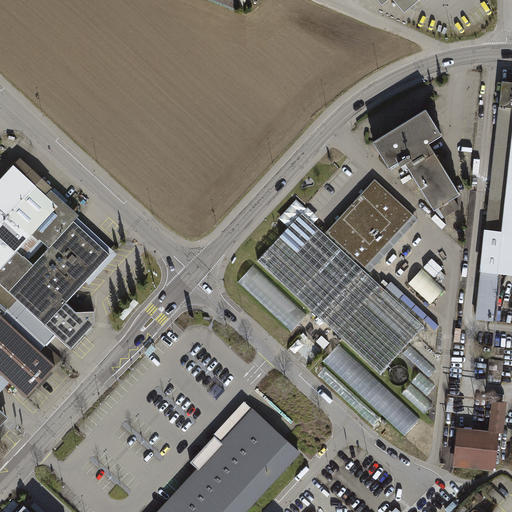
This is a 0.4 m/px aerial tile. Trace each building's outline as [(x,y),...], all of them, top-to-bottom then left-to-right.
[(241,0),(214,0),(237,9),(241,0)] [(377,0),(382,5),(388,0),(393,0),(405,13),(420,0),(377,0)] [(511,80),(502,80),(501,92),(496,139),(479,316),(494,317),(499,271),(511,272),(511,80)] [(405,158),(437,210),(462,195),(430,142),(442,135),(427,111),(418,116),(399,128),(375,143),(382,154),(390,167),(405,158)] [(20,158),(15,164),(0,178),(0,268),(17,251),(35,232),(65,201),(20,158)] [(375,180),(324,236),(363,271),(414,215),(375,180)] [(0,268),(0,278),(46,323),(70,346),(95,321),(95,311),(77,311),(67,301),(116,250),(65,201),(35,232),(49,246),(31,265),(17,251),(0,268)] [(300,213),(258,259),(381,372),(423,326),(363,271),(324,236),(300,213)] [(253,265),(238,280),(291,331),(306,315),(253,265)] [(432,303),(445,288),(423,268),(410,282),(432,303)] [(0,370),(9,379),(28,395),(59,361),(0,308),(0,370)] [(311,364),(324,350),(304,332),(291,346),(311,364)] [(339,346),(325,362),(404,435),(419,420),(339,346)] [(405,383),(407,381),(409,378),(409,374),(408,371),(406,368),(403,367),(399,366),(396,366),(393,368),(391,370),(390,374),(389,377),(390,379),(391,381),(394,384),(397,385),(400,385),(403,385),(405,383)] [(0,389),(9,379),(0,370),(0,389)] [(421,392),(413,401),(427,412),(434,403),(421,392)] [(453,461),(495,465),(498,427),(502,428),(505,396),(491,395),(488,425),(456,423),(453,461)] [(244,511),(300,454),(243,400),(235,408),(182,464),(190,472),(151,511),(244,511)]
